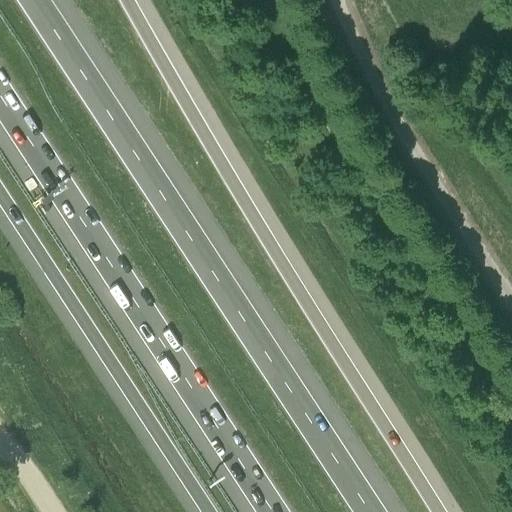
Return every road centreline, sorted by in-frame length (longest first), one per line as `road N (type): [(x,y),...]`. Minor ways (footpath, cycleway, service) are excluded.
road 1 (motorway): [(372,511),(35,0)]
road 2 (motorway): [(438,511),(130,0)]
road 3 (motorway): [(0,98),(272,511)]
road 4 (motorway): [(0,195),(207,511)]
road 5 (unclassified): [(511,301),(404,134),(338,0)]
